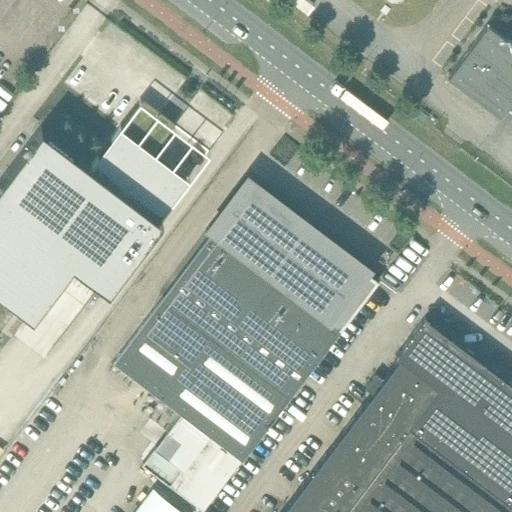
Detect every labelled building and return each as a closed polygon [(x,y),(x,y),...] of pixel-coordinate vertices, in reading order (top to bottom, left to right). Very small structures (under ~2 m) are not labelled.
[(447,75),(500,115),(507,105),(511,108),(511,41),(487,22),(447,75)] [(0,178),(0,288),(32,313),(72,260),(108,287),(162,216),(159,213),(186,178),(143,145),(163,118),(140,101),(92,163),(41,124),(0,178)] [(162,296),(113,360),(180,412),(142,462),(202,508),(240,459),(240,460),(311,367),(378,279),(369,272),(373,266),(247,170),(203,227),(206,229),(205,229),(210,233),(162,296)] [(511,511),(511,378),(510,380),(425,315),(395,354),(398,357),(382,377),(375,372),(364,387),(371,392),(361,405),(279,511),(511,511)] [(186,511),(153,486),(132,511),(186,511)]
